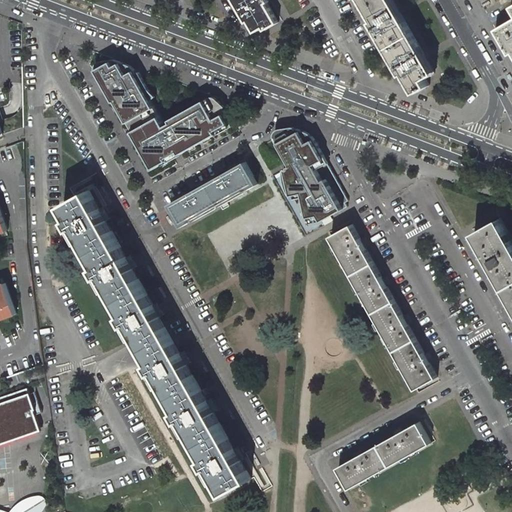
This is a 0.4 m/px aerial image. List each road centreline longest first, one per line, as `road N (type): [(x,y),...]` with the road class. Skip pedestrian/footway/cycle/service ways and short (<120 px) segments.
road 1 (tertiary): [(458,136),(98,0)]
road 2 (residential): [(52,309),(80,473),(93,478),(126,467),(130,454),(93,373)]
road 3 (residential): [(354,123),(349,158),(475,371)]
road 4 (residential): [(130,200),(263,441)]
road 5 (residential): [(46,56),(36,112),(39,233),(52,309)]
road 6 (residential): [(348,511),(323,468),(325,455),(475,371)]
road 7 (tertiary): [(62,11),(272,91)]
road 8 (residential): [(0,358),(26,341),(30,326),(11,192),(0,178)]
road 9 (residential): [(130,200),(255,130),(272,91)]
road 10 (residential): [(46,56),(130,200)]
road 11 (unknown): [(497,322),(446,231),(400,245)]
road 12 (tertiary): [(354,123),(486,174)]
